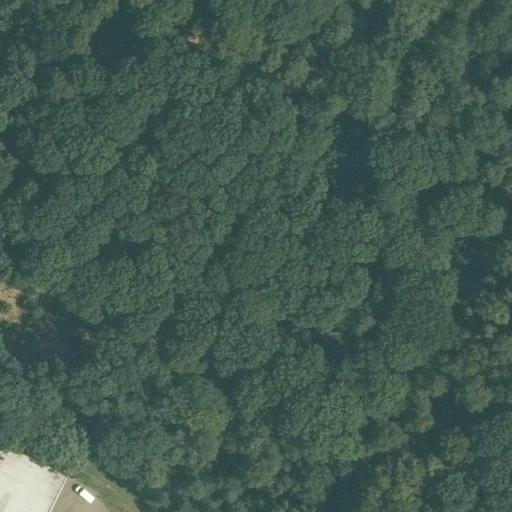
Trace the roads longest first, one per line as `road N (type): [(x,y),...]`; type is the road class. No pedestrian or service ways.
road 1 (track): [(0,215),(407,432)]
road 2 (track): [(407,432),(511,247)]
road 3 (track): [(76,0),(0,133)]
